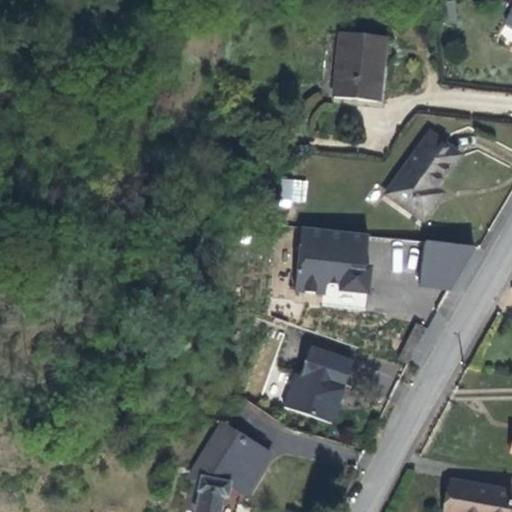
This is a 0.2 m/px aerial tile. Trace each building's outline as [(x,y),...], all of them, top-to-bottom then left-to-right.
[(439,28),(434,8),(419,12),(424,32),(439,28)] [(511,30),(499,49),(511,57),(511,30)] [(365,77),(364,46),(321,48),(324,108),(367,106),(365,77)] [(445,163),(414,142),(375,201),(413,227),(426,207),(419,203),(432,183),(445,163)] [(333,147),(302,144),(302,158),(332,161),(333,147)] [(305,206),(308,180),(282,177),(279,203),(305,206)] [(362,244),(294,236),(288,299),(317,302),(319,291),(332,292),(332,299),(347,299),(360,299),(363,275),(358,275),(362,244)] [(471,255),(419,250),(415,294),(444,296),(471,255)] [(345,373),(302,359),(293,386),(288,384),(275,417),(325,434),(330,418),(325,416),(331,400),(335,402),(345,373)] [(335,402),(331,400),(325,416),(330,418),(333,410),(335,402)] [(261,441),(214,415),(178,481),(175,511),(212,511),(213,510),(219,510),(222,481),(223,470),(244,472),(261,441)] [(244,472),(223,470),(222,481),(230,481),(243,482),(244,472)] [(511,511),(511,495),(461,487),(456,511),(511,511)]
